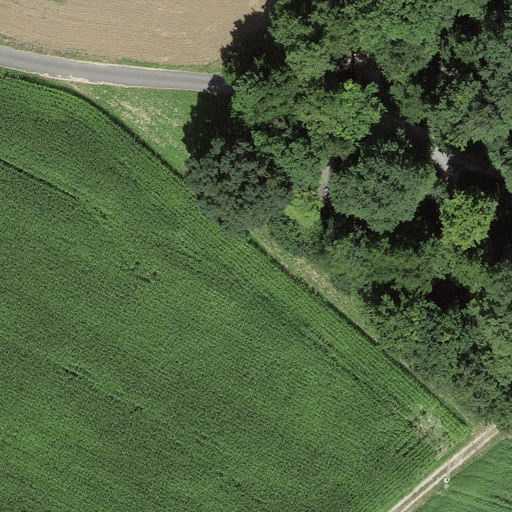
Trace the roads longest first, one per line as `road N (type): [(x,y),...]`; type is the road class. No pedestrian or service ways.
road 1 (residential): [(424,147),(256,90),(0,57)]
road 2 (track): [(511,413),(397,511)]
road 3 (track): [(374,126),(366,76),(316,0)]
